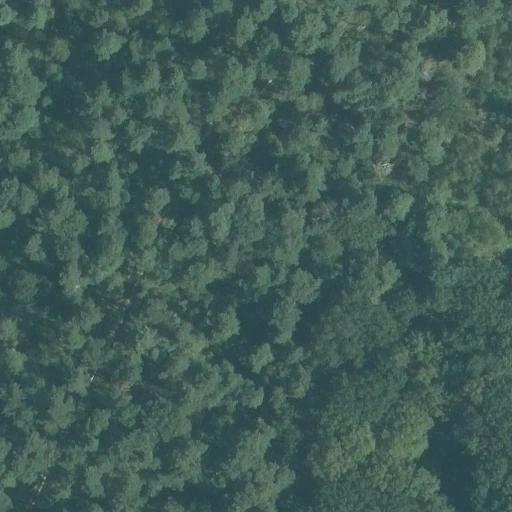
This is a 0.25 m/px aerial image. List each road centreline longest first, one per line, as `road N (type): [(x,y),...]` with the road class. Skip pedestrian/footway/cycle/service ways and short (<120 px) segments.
road 1 (track): [(26,511),(97,360),(179,214),(371,0)]
road 2 (track): [(511,250),(455,291),(451,310),(474,421),(511,473)]
